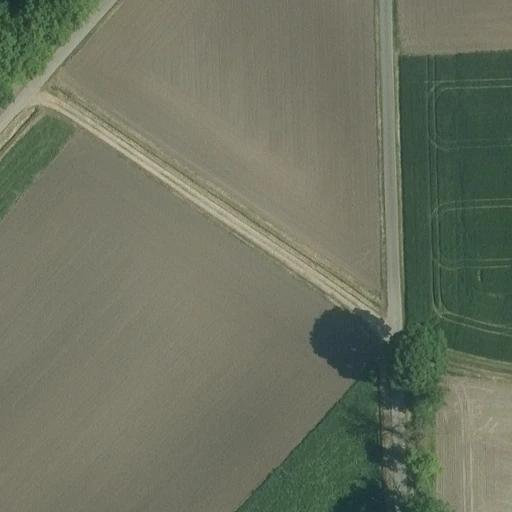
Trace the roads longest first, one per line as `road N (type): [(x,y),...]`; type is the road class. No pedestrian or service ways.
road 1 (unclassified): [(408,511),(389,0)]
road 2 (track): [(37,92),(402,351)]
road 3 (unclassified): [(0,136),(117,0)]
